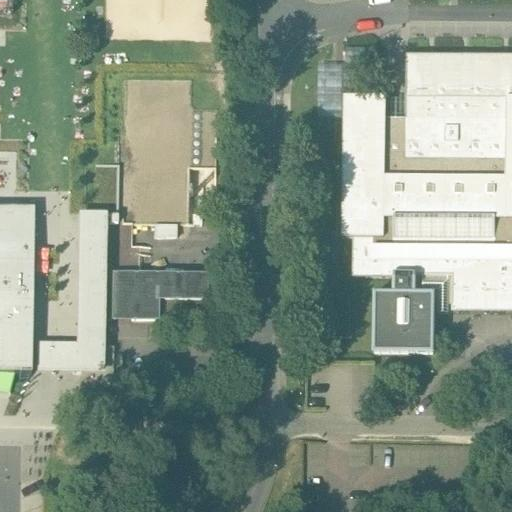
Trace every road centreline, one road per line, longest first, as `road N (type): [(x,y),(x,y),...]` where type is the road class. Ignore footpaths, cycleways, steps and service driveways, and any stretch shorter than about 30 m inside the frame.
road 1 (residential): [(242,511),(272,418),(263,14)]
road 2 (track): [(0,414),(272,418)]
